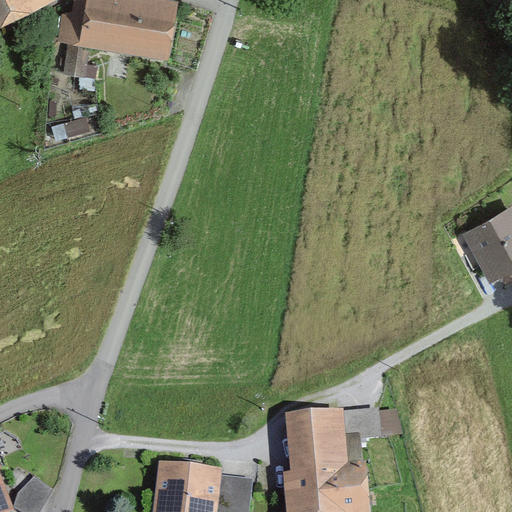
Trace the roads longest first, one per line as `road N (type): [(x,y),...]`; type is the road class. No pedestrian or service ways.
road 1 (track): [(81,437),(240,444),(287,400),(364,374),(491,300)]
road 2 (unclassified): [(94,395),(219,0)]
road 3 (unclassified): [(65,511),(94,395)]
